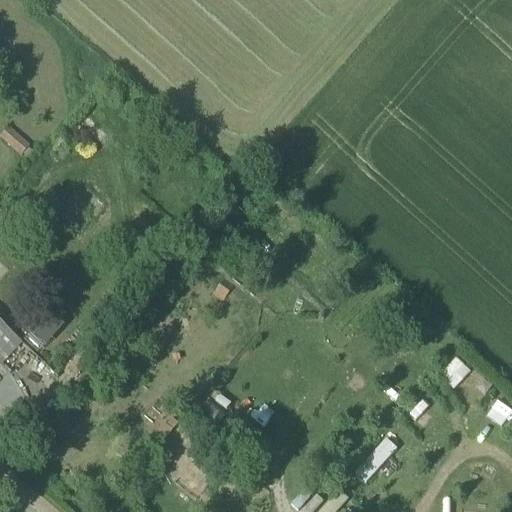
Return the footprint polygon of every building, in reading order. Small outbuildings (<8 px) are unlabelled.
[(22,158),(31,148),(17,136),(8,147),(22,158)] [(18,364),(30,351),(0,323),(0,366),(10,356),(18,364)] [(452,390),(470,371),(454,357),(437,376),(452,390)] [(395,387),(410,394),(418,378),(403,370),(395,387)] [(431,433),(441,422),(419,403),(409,415),(431,433)] [(391,436),(404,447),(411,439),(398,428),(391,436)] [(386,442),(355,475),(366,485),(397,451),(386,442)]
